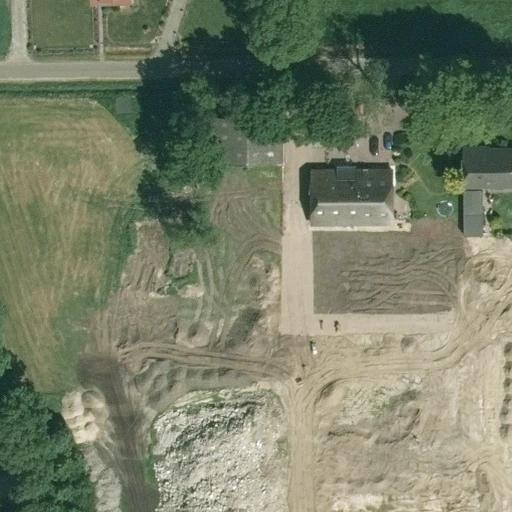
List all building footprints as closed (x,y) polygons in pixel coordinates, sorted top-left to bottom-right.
[(180,302),(179,332),(254,336),(256,289),(286,290),(287,263),(284,263),(291,123),(275,122),(275,114),(236,112),(229,259),(227,304),(180,302)] [(312,146),(357,146),(356,114),(313,114),(312,146)] [(511,148),(479,149),(479,147),(464,146),(464,185),(511,185),(511,148)] [(394,223),(394,170),(313,170),(313,222),(394,223)] [(483,202),(470,202),(471,214),(483,214),(483,202)] [(319,244),(349,244),(349,226),(319,226),(319,244)] [(358,226),(358,244),(383,245),(384,227),(358,226)] [(409,315),(407,276),(337,279),(338,301),(344,300),(346,339),(336,340),(338,390),(407,387),(404,315),(409,315)] [(293,317),(294,329),(345,327),(344,315),(293,317)] [(220,362),(201,362),(201,395),(241,395),(241,388),(254,388),(254,365),(237,365),(237,371),(220,371),(220,362)] [(317,509),(316,511),(494,511),(493,485),(368,490),(369,507),(317,509)]
